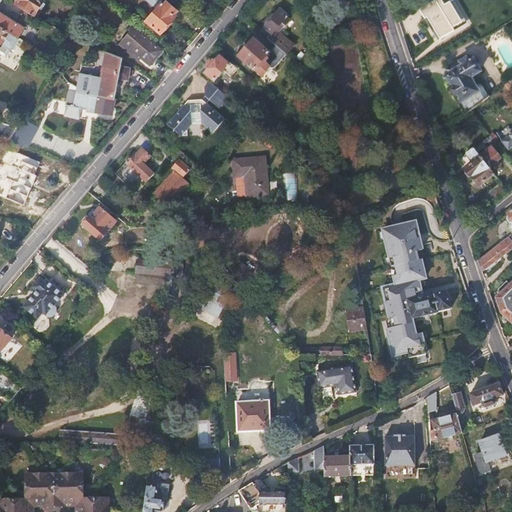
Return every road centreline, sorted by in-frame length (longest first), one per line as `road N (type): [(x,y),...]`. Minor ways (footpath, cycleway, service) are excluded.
road 1 (residential): [(0,284),(242,0)]
road 2 (residential): [(200,511),(498,349)]
road 3 (residential): [(461,241),(382,0)]
